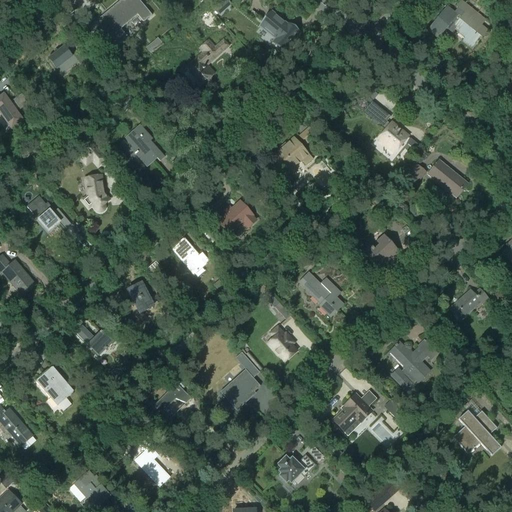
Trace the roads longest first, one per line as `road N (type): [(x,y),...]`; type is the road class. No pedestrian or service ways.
road 1 (residential): [(0,370),(363,37)]
road 2 (residential): [(185,511),(511,200)]
road 3 (residential): [(511,157),(363,37)]
